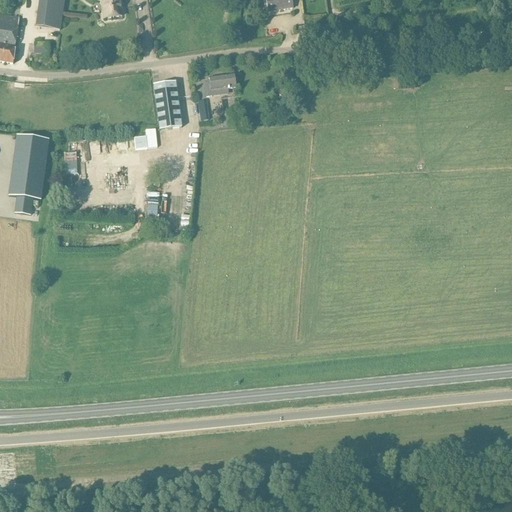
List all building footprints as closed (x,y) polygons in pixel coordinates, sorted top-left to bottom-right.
[(38,0),(35,29),(52,31),(59,32),(63,0),(38,0)] [(101,0),(104,20),(121,18),(118,0),(101,0)] [(265,0),(268,14),(292,10),(290,0),(265,0)] [(0,63),(12,66),(15,50),(14,50),(18,19),(0,16),(0,63)] [(34,44),(34,55),(48,55),(48,44),(41,44),(41,40),(35,40),(35,44),(34,44)] [(209,83),(204,84),(206,99),(212,98),(211,92),(235,89),(233,76),(209,80),(209,83)] [(176,83),(153,87),(160,132),(182,129),(176,83)] [(202,122),(209,121),(207,103),(200,104),(201,114),(202,122)] [(164,135),(149,137),(151,149),(166,147),(164,135)] [(16,138),(8,198),(16,199),(14,215),(30,217),(33,201),(41,202),(49,142),(16,138)] [(158,220),(158,204),(148,204),(147,220),(158,220)]
